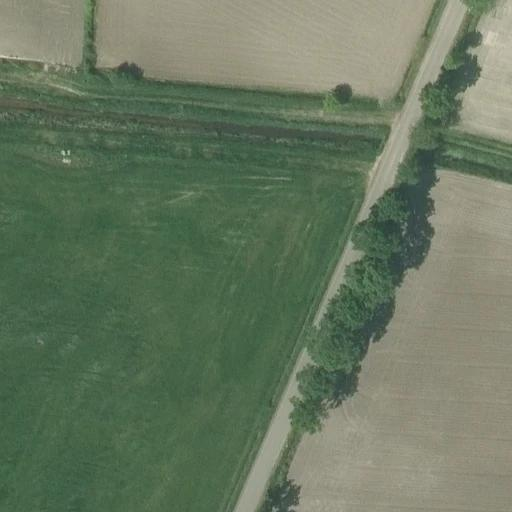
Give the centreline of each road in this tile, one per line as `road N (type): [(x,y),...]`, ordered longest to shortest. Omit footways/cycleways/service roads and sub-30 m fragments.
road 1 (unclassified): [(245,511),(461,0)]
road 2 (track): [(0,90),(406,131),(511,161)]
